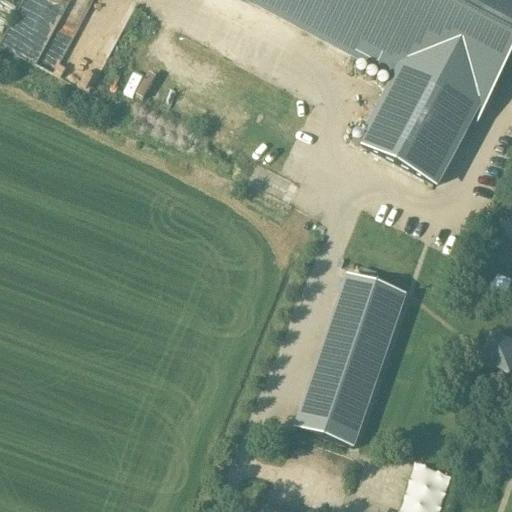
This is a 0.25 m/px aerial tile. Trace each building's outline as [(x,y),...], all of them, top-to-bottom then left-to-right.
[(23,0),(0,47),(29,62),(36,49),(25,44),(47,0),(23,0)] [(511,0),(246,0),(399,81),(371,134),(362,152),(432,189),(470,119),(478,123),(511,58),(511,0)] [(0,39),(15,9),(0,1),(0,39)] [(82,89),(111,20),(86,10),(67,53),(45,44),(35,69),(82,89)] [(222,140),(230,123),(285,150),(295,131),(285,126),(300,95),(278,84),(275,92),(240,74),(210,135),(222,140)] [(121,107),(130,88),(114,80),(105,99),(121,107)] [(405,300),(348,281),(296,432),(353,451),(405,300)] [(511,370),(511,349),(491,343),(481,370),(509,380),(511,370)]
